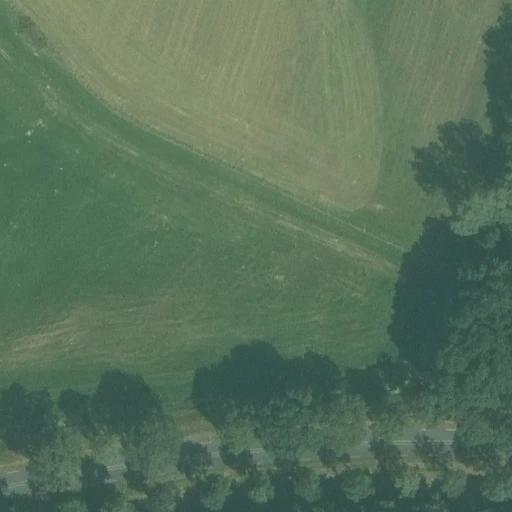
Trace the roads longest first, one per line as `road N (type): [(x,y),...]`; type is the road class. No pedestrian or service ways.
road 1 (primary): [(0,490),(238,455),(372,445),(511,448)]
road 2 (unclassified): [(145,511),(343,489),(511,490)]
